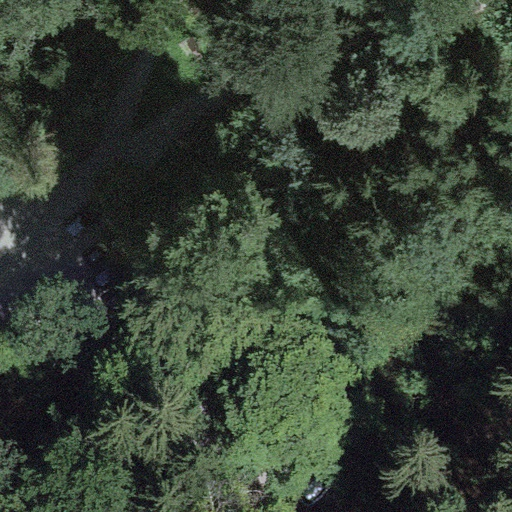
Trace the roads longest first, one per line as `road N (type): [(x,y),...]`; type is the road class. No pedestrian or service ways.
road 1 (track): [(320,511),(14,223)]
road 2 (track): [(134,113),(474,0)]
road 3 (track): [(134,113),(14,223)]
